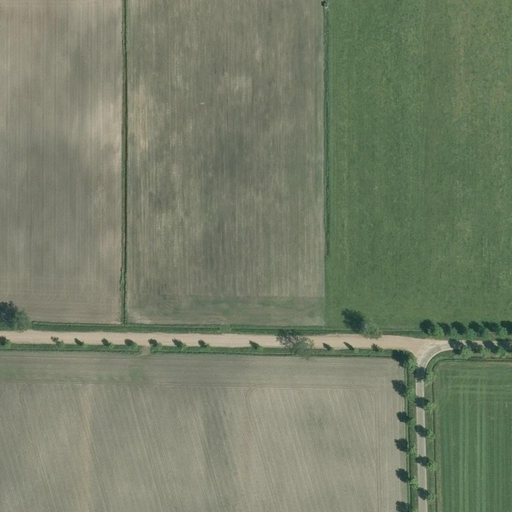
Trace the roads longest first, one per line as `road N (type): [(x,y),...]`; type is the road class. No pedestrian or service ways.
road 1 (track): [(0,337),(405,344),(426,354)]
road 2 (unclassified): [(423,511),(419,373),(426,354)]
